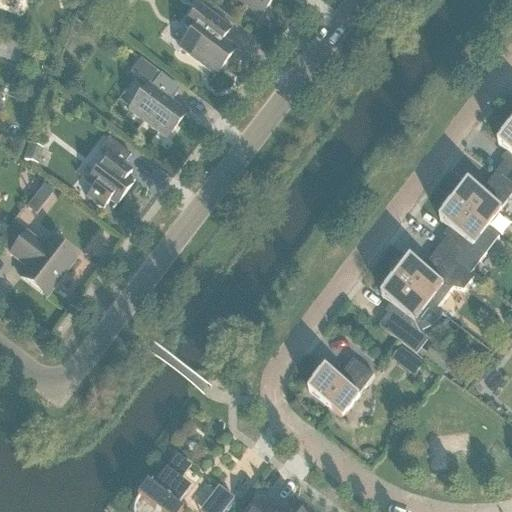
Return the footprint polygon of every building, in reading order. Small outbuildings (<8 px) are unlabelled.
[(236,0),(260,18),(273,0),(236,0)] [(215,77),(234,51),(221,41),(230,30),(199,7),(184,28),(191,34),(179,50),(214,76),(208,84),(208,85),(214,77),(215,77)] [(0,41),(0,59),(17,66),(23,50),(0,41)] [(147,87),(128,112),(166,141),(186,115),(167,101),(177,88),(164,79),(139,60),(130,73),(147,87)] [(511,156),(496,175),(511,187),(511,128),(498,147),(511,156)] [(131,173),(123,166),(130,157),(108,140),(100,150),(109,157),(101,167),(100,166),(87,183),(94,188),(86,199),(102,211),(110,201),(115,205),(111,210),(112,211),(134,183),(133,182),(129,188),(123,183),(131,173)] [(38,166),(43,150),(28,145),(23,162),(38,166)] [(502,210),(511,196),(511,187),(496,175),(481,194),(469,185),(454,204),(487,229),(502,210)] [(48,190),(43,186),(36,195),(45,202),(52,193),(48,190)] [(499,238),(487,229),(454,204),(440,223),(452,233),(438,252),(458,267),(470,276),(499,238)] [(43,248),(26,235),(10,256),(21,264),(22,262),(29,267),(19,279),(45,299),(74,261),(48,241),(43,248)] [(470,277),(470,276),(458,267),(438,252),(423,271),(411,261),(396,280),(433,308),(447,289),(464,293),(474,280),(470,277)] [(418,327),(433,308),(396,280),(382,299),(394,309),(379,328),(416,356),(426,343),(418,327)] [(399,352),(395,357),(392,361),(405,371),(414,359),(401,349),(399,352)] [(342,420),(374,377),(354,361),(339,381),(326,372),(309,395),(342,420)] [(189,491),(179,483),(190,467),(177,457),(151,491),(148,489),(149,488),(148,487),(137,501),(136,503),(135,504),(134,507),(133,509),(132,511),(178,511),(175,510),(189,491)] [(216,511),(224,511),(233,500),(217,488),(205,504),(216,511)] [(286,511),(274,511),(261,502),(253,511),(297,511),(295,511),(292,511),(290,511),(288,510),(286,511)]
